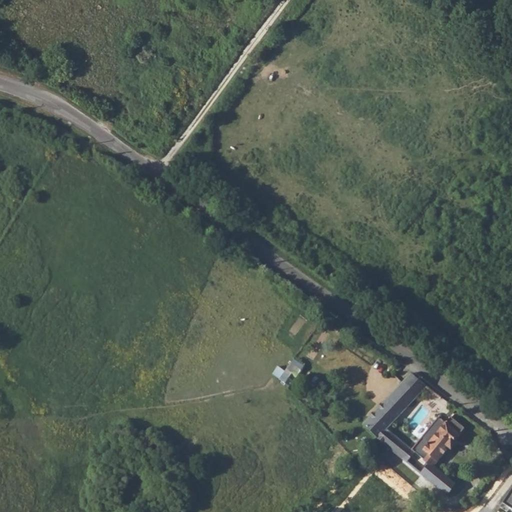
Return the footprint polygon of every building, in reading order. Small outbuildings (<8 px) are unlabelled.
[(274,374),(290,384),(303,364),(294,358),(286,371),(279,366),(274,374)] [(417,396),(426,386),(411,374),(362,425),(377,439),(385,429),(408,406),(417,396)] [(417,396),(433,408),(441,397),(426,386),(417,396)] [(453,442),(465,428),(450,417),(445,422),(438,417),(411,450),(394,436),(415,413),(408,406),(385,429),(391,433),(382,443),(446,496),(455,483),(433,465),(449,446),(451,448),(455,444),(453,442)] [(385,429),(377,439),(382,443),(391,433),(385,429)]
